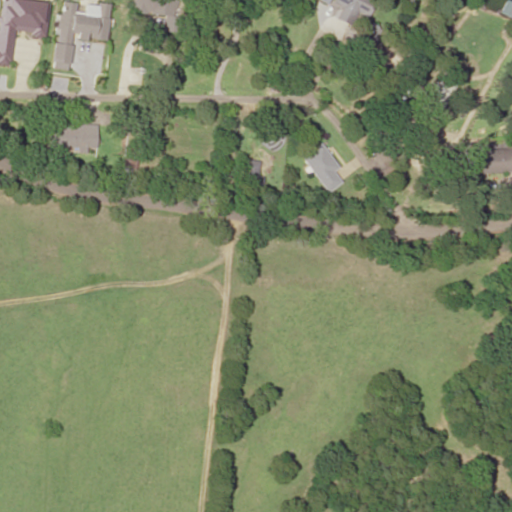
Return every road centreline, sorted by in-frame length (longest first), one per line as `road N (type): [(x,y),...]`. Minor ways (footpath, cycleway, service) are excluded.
road 1 (tertiary): [(511,224),(402,239),(47,188),(0,165)]
road 2 (residential): [(402,239),(396,209),(360,156),(328,116),(305,104),(0,100)]
